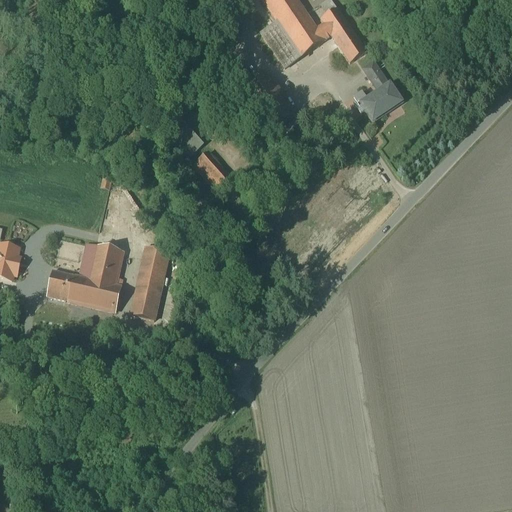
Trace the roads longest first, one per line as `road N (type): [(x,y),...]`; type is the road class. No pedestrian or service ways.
road 1 (unclassified): [(135,511),(276,348),(511,103)]
road 2 (unknown): [(411,206),(346,92),(394,51),(423,75),(440,77),(484,60)]
road 3 (unknown): [(26,338),(43,511)]
